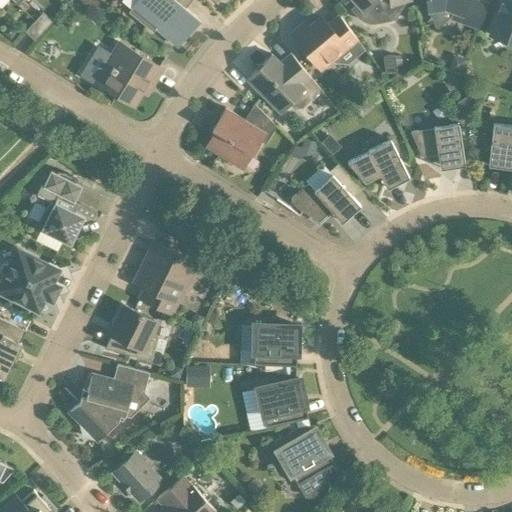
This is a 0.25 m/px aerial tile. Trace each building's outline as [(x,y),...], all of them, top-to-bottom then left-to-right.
[(177,48),(199,21),(185,8),(191,0),(138,0),(128,13),(152,33),(155,29),(177,48)] [(373,0),(377,0),(378,6),(412,1),(411,0),(349,0),(361,13),(362,21),(365,22),(369,24),(373,24),(376,23),(373,0)] [(474,0),(424,0),(427,11),(439,9),(450,12),(449,19),(478,29),(487,5),(474,0)] [(511,0),(501,0),(489,35),(511,42),(511,0)] [(34,41),(51,22),(42,13),(25,32),(34,41)] [(357,41),(338,15),(327,25),(320,17),(308,27),(303,23),(289,34),(320,71),(357,41)] [(8,24),(1,33),(9,39),(16,31),(8,24)] [(153,83),(162,69),(118,43),(110,57),(117,62),(101,87),(132,106),(148,80),(153,83)] [(319,90),(289,53),(278,63),(271,55),(246,80),(280,114),(289,104),(293,108),(301,108),(308,101),(319,90)] [(395,71),(393,56),(382,57),(384,72),(395,71)] [(464,60),(453,56),(448,68),(460,72),(464,60)] [(467,96),(457,103),(466,116),(476,109),(467,96)] [(276,127),(253,105),(243,120),(225,109),(212,130),(215,132),(206,147),(241,169),(259,141),(264,145),(276,127)] [(464,166),(457,124),(433,128),(433,129),(410,133),(421,157),(437,154),(439,170),(464,166)] [(511,126),(493,124),(487,166),(511,169),(511,168),(511,126)] [(329,134),(321,142),(332,154),(340,146),(329,134)] [(312,155),(313,151),(316,143),(303,139),(301,148),(299,151),(312,155)] [(408,178),(390,140),(367,151),(368,152),(347,163),(364,182),(379,175),(386,189),(408,178)] [(359,206),(351,197),(359,189),(336,164),(328,171),(331,175),(315,190),(310,184),(305,185),(291,197),(290,201),(296,208),(318,223),(331,211),(341,223),(359,206)] [(56,174),(50,171),(43,186),(41,185),(36,195),(53,203),(52,205),(50,204),(48,207),(44,212),(43,215),(46,218),(40,231),(70,245),(84,217),(73,211),(77,203),(74,202),(81,187),(75,184),(77,182),(75,180),(74,179),(71,177),(68,175),(65,173),(62,172),(59,172),(56,171),(56,174)] [(170,316),(196,264),(153,243),(133,283),(143,289),(138,300),(170,316)] [(57,271),(17,252),(11,264),(7,263),(2,264),(0,266),(0,275),(0,276),(4,279),(0,286),(0,292),(37,311),(57,271)] [(150,361),(155,341),(150,338),(158,323),(122,305),(107,334),(111,336),(104,349),(150,361)] [(199,327),(204,317),(199,315),(192,317),(190,322),(199,327)] [(0,377),(3,379),(21,344),(19,343),(25,331),(0,318),(0,377)] [(296,366),(297,326),(254,325),(253,365),(296,366)] [(193,361),(214,361),(214,345),(194,344),(193,361)] [(143,393),(149,373),(116,365),(112,380),(91,375),(87,391),(82,390),(78,403),(68,413),(80,424),(83,436),(94,439),(96,442),(117,421),(122,422),(131,389),(143,393)] [(208,366),(186,366),(186,386),(208,386),(208,366)] [(179,378),(182,369),(176,367),(171,370),(170,376),(179,378)] [(266,428),(307,418),(298,379),(257,388),(266,428)] [(162,434),(173,439),(179,428),(168,423),(162,434)] [(314,429),(277,450),(297,485),(328,467),(334,464),(314,429)] [(207,470),(216,462),(207,453),(198,461),(207,470)] [(0,482),(2,483),(14,469),(4,465),(5,461),(0,458),(0,482)] [(143,465),(138,459),(129,459),(114,472),(138,498),(157,481),(149,472),(152,470),(145,463),(143,465)] [(192,487),(181,476),(156,499),(166,511),(164,511),(213,511),(215,511),(193,486),(192,487)] [(251,481),(247,484),(246,488),(248,492),(251,494),(256,494),(259,492),(260,488),(259,483),(255,481),(251,481)] [(40,498),(33,490),(21,501),(14,493),(0,503),(0,511),(56,511),(57,511),(42,496),(40,498)]
